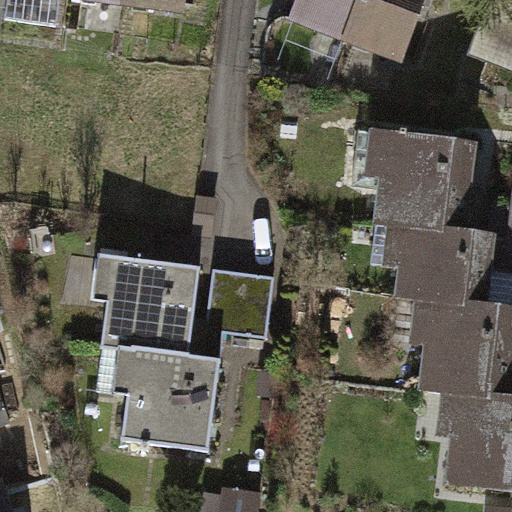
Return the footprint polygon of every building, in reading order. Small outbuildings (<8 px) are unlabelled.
[(70,0),(196,15),(197,0),(70,0)] [(306,0),(296,27),(401,68),(427,0),(306,0)] [(494,0),(472,59),(511,72),(511,3),(504,0),(494,0)] [(477,143),(380,132),(376,171),(398,174),(388,259),(410,261),(405,303),(433,306),(424,384),(446,387),(443,419),(466,422),(458,488),(511,493),(511,395),(511,393),(511,303),(492,301),(497,266),(500,236),(466,232),(472,187),(477,143)] [(163,266),(105,258),(99,303),(120,306),(108,394),(138,399),(132,443),(217,454),(233,336),(274,342),(282,281),(223,273),(163,266)] [(13,511),(4,483),(0,484),(0,511),(13,511)]
